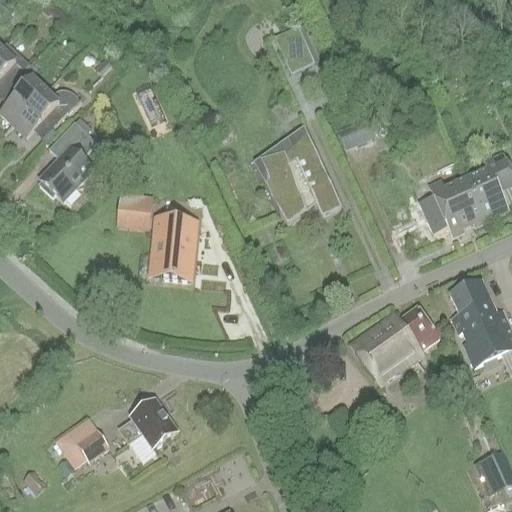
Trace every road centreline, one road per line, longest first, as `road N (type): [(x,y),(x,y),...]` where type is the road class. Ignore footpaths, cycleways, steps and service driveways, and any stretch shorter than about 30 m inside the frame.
road 1 (unclassified): [(241,371),(511,242)]
road 2 (unclassified): [(241,371),(126,356),(83,337),(0,266)]
road 3 (unclassified): [(289,511),(241,371)]
